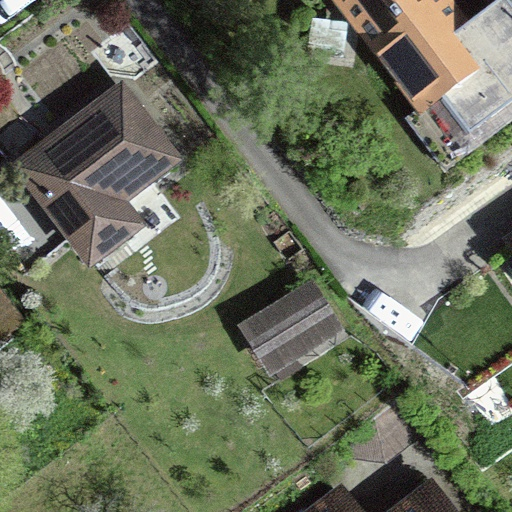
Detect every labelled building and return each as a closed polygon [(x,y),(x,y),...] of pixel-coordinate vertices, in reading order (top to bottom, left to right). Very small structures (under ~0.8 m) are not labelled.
[(344,0),(342,2),(423,109),(489,60),(443,0),(344,0)] [(121,91),(20,168),(90,259),(122,235),(104,211),(172,159),(121,91)] [(511,250),(493,264),(511,290),(511,250)] [(309,290),(249,327),(269,361),(330,324),(309,290)] [(0,337),(20,322),(0,295),(0,337)] [(400,511),(444,511),(428,491),(400,511)] [(350,511),(338,496),(317,511),(350,511)]
